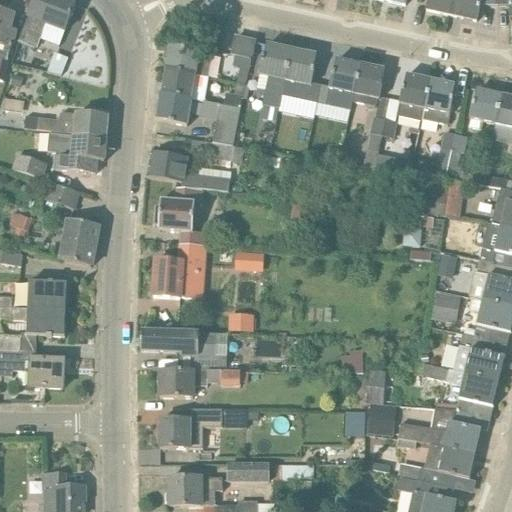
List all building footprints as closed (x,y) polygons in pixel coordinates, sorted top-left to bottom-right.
[(35,0),(18,47),(12,63),(23,68),(30,48),(37,51),(46,26),(65,33),(76,5),(63,0),(35,0)] [(426,12),(451,18),(454,0),(426,0),(429,0),(426,12)] [(481,7),(496,7),(496,0),(454,0),(451,18),(477,24),(481,7)] [(510,19),(511,19),(511,0),(496,0),(496,7),(510,7),(510,19)] [(0,12),(0,94),(0,95),(4,83),(9,63),(8,63),(16,32),(10,30),(14,15),(0,12)] [(255,44),(236,39),(232,55),(251,62),(255,44)] [(166,73),(196,78),(208,80),(213,54),(183,48),(183,50),(170,47),(166,73)] [(277,120),(279,111),(291,52),(267,47),(264,60),(263,59),(259,78),(262,79),(259,90),(266,91),(262,107),(263,108),(261,116),(277,120)] [(291,52),(279,111),(280,111),(276,127),(284,128),(287,113),(292,114),(294,97),(300,98),(302,87),(311,89),(315,71),(314,71),(316,58),(291,52)] [(63,76),(69,58),(56,53),(50,72),(63,76)] [(237,85),(246,87),(251,62),(234,58),(232,68),(240,69),(237,85)] [(327,99),(352,104),(361,67),(336,62),(334,74),(333,74),(327,99)] [(361,67),(352,104),(368,107),(367,111),(373,113),(374,109),(376,109),(377,103),(379,103),(383,85),(382,85),(385,73),(361,67)] [(162,96),(192,102),(196,78),(166,73),(162,96)] [(422,124),(422,122),(431,82),(406,77),(404,89),(403,89),(399,107),(400,108),(398,119),(422,124)] [(431,82),(422,122),(447,128),(450,118),(453,100),(452,100),(455,88),(431,82)] [(483,125),(495,128),(502,97),(477,92),(474,104),(473,104),(469,122),(471,122),(469,130),(482,132),(483,125)] [(192,102),(162,96),(157,122),(170,124),(170,125),(187,128),(192,102)] [(225,102),(224,107),(241,110),(243,99),(226,96),(225,102)] [(511,99),(502,97),(495,128),(492,142),(511,146),(511,99)] [(241,110),(224,107),(203,103),(200,120),(218,123),(217,124),(214,143),(234,147),(238,128),(241,110)] [(55,122),(25,119),(24,131),(58,135),(58,136),(107,142),(109,120),(61,115),(61,116),(55,116),(55,122)] [(376,169),(386,122),(374,120),(367,151),(363,170),(367,171),(376,172),(376,169)] [(386,122),(376,169),(381,170),(385,151),(391,152),(397,124),(386,122)] [(107,142),(58,136),(47,135),(45,153),(55,154),(53,171),(96,175),(97,163),(105,164),(107,142)] [(314,135),(311,149),(330,153),(333,139),(314,135)] [(446,182),(456,138),(444,135),(441,151),(440,151),(438,162),(439,162),(435,179),(446,182)] [(456,138),(446,182),(450,183),(459,184),(461,170),(458,170),(461,156),(464,157),(467,140),(456,138)] [(210,159),(213,160),(237,163),(242,164),(244,150),(192,142),(190,154),(210,157),(210,159)] [(229,195),(230,182),(216,180),(187,176),(189,161),(151,155),(147,181),(182,186),(182,189),(196,191),(229,195)] [(16,156),(11,172),(42,182),(47,166),(16,156)] [(392,159),(388,174),(410,177),(413,164),(392,159)] [(450,185),(445,219),(459,221),(464,185),(459,184),(450,183),(450,185)] [(445,219),(450,185),(437,184),(435,193),(427,192),(424,217),(445,219)] [(42,202),(74,212),(79,195),(48,185),(42,202)] [(180,247),(201,248),(208,248),(209,236),(192,235),(196,191),(182,189),(182,190),(177,190),(176,203),(161,202),(161,208),(156,208),(155,227),(160,227),(159,233),(181,235),(180,247)] [(492,226),(511,230),(511,191),(501,190),(498,201),(497,201),(492,226)] [(291,221),(308,223),(310,209),(293,207),(291,221)] [(26,234),(29,235),(33,223),(13,216),(9,228),(17,230),(13,239),(22,243),(26,234)] [(414,227),(434,230),(435,220),(415,217),(414,227)] [(65,222),(58,263),(91,270),(98,228),(65,222)] [(492,265),(509,269),(511,257),(511,230),(492,226),(478,224),(478,233),(498,237),(492,265)] [(447,235),(443,251),(463,256),(467,239),(447,235)] [(7,255),(19,257),(21,249),(7,247),(7,255)] [(197,305),(197,301),(199,276),(201,248),(180,247),(179,265),(156,263),(153,299),(183,302),(183,300),(187,301),(186,304),(197,305)] [(236,274),(266,275),(267,253),(237,252),(236,274)] [(412,261),(432,262),(432,254),(413,252),(412,261)] [(23,270),(24,258),(19,257),(7,255),(2,254),(1,265),(0,266),(23,270)] [(483,303),(511,309),(511,282),(506,281),(509,269),(492,265),(480,263),(478,270),(490,272),(489,277),(483,303)] [(28,310),(64,313),(66,286),(29,284),(28,310)] [(459,323),(461,298),(436,295),(434,321),(459,323)] [(0,309),(13,310),(13,299),(0,298),(0,309)] [(460,336),(464,336),(491,342),(494,331),(511,335),(511,329),(511,309),(483,303),(476,332),(462,329),(460,336)] [(0,320),(11,321),(13,321),(13,310),(0,309),(0,320)] [(28,310),(13,310),(13,321),(11,321),(11,323),(27,324),(26,338),(63,340),(64,313),(28,310)] [(230,316),(231,333),(256,333),(255,315),(230,316)] [(226,358),(213,358),(214,336),(142,335),(141,353),(196,355),(196,373),(226,373),(226,358)] [(453,373),(498,384),(504,358),(487,355),(491,342),(464,336),(460,348),(459,348),(453,373)] [(0,355),(20,357),(21,340),(0,338),(0,355)] [(350,354),(350,377),(362,377),(362,354),(350,354)] [(0,378),(13,379),(13,373),(31,374),(30,389),(63,391),(65,363),(36,361),(37,357),(20,357),(0,355),(0,378)] [(456,414),(472,417),(475,405),(492,409),(498,384),(453,373),(417,365),(414,377),(446,385),(446,386),(461,390),(458,402),(459,402),(456,413),(456,414)] [(370,407),(384,409),(386,374),(368,372),(367,387),(366,407),(370,407)] [(160,401),(196,401),(196,388),(208,388),(208,386),(221,386),(221,390),(240,390),(240,385),(249,385),(248,374),(240,374),(226,373),(196,373),(160,373),(160,401)] [(384,409),(370,407),(367,436),(393,440),(397,410),(384,409)] [(161,452),(204,451),(203,432),(222,432),(247,431),(247,412),(222,412),(222,411),(190,412),(190,422),(160,423),(161,452)] [(430,446),(474,457),(479,431),(470,429),(472,417),(456,414),(456,413),(434,411),(431,431),(401,426),(399,441),(416,444),(430,446)] [(415,451),(416,444),(399,441),(397,448),(415,451)] [(424,470),(421,469),(418,482),(453,491),(456,478),(468,481),(474,457),(430,446),(424,470)] [(292,483),(313,483),(314,468),(282,468),(258,468),(258,466),(228,466),(228,486),(270,486),(270,478),(292,478),(292,483)] [(43,477),(43,491),(44,511),(81,511),(82,504),(85,504),(84,489),(65,489),(64,477),(43,477)] [(408,511),(453,511),(456,504),(451,502),(453,491),(418,482),(401,479),(398,492),(413,496),(408,511)] [(169,509),(213,509),(216,509),(215,508),(215,494),(223,494),(223,481),(203,481),(203,480),(169,480),(169,509)]
